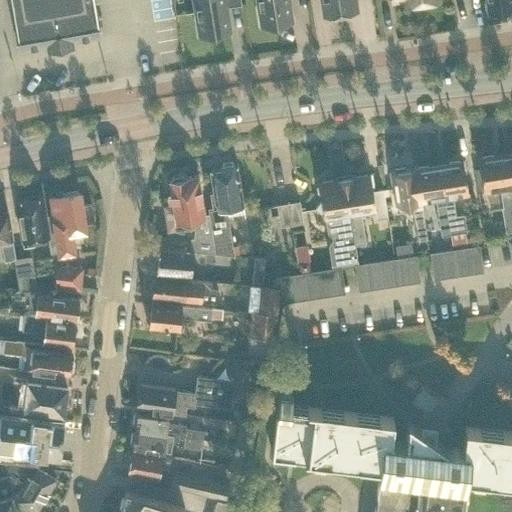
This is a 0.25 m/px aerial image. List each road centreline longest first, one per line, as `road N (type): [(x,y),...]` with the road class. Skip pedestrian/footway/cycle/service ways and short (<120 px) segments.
road 1 (tertiary): [(123,129),(511,78)]
road 2 (residential): [(78,511),(95,452),(124,241),(123,129)]
road 3 (tertiary): [(0,159),(123,129)]
